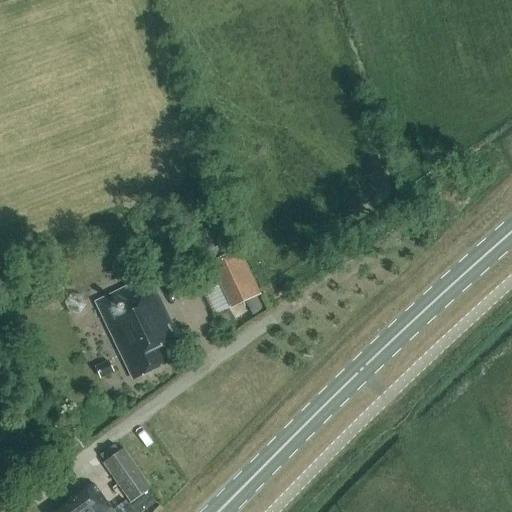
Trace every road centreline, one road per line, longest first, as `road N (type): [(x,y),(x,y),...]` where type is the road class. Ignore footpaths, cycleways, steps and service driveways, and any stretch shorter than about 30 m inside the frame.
road 1 (unclassified): [(2,511),(429,217)]
road 2 (primary): [(218,511),(511,231)]
